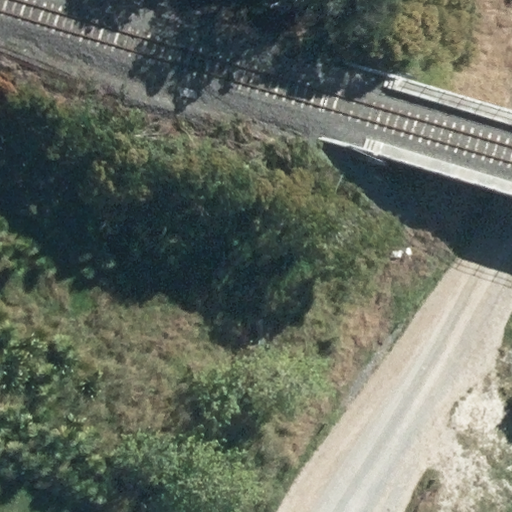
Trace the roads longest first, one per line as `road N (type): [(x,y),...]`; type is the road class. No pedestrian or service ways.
road 1 (track): [(511,225),(412,385)]
road 2 (unclassified): [(412,385),(328,511)]
